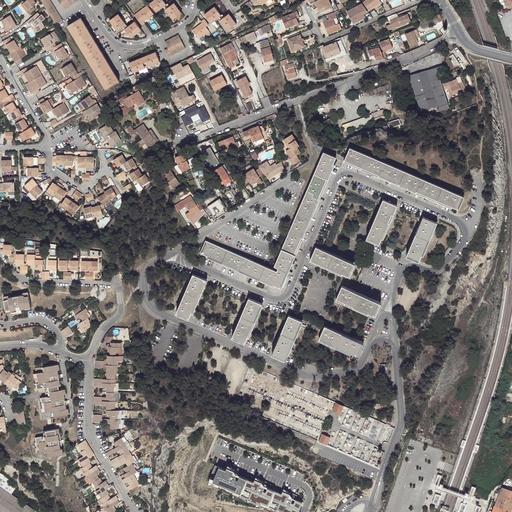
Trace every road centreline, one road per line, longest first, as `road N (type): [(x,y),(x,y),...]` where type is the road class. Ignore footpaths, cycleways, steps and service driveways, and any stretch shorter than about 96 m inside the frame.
road 1 (residential): [(391,294),(408,267),(439,267),(464,229),(353,173),(335,179),(284,298),(189,264),(178,248)]
road 2 (residential): [(178,248),(147,271),(154,311),(303,374),(352,370),(372,339)]
road 3 (residential): [(181,142),(459,35)]
road 4 (residential): [(88,361),(100,331),(119,314),(118,290),(100,282),(25,281),(14,273)]
road 5 (residential): [(373,500),(399,428),(394,338)]
road 6 (residential): [(132,511),(88,432),(88,361)]
road 7 (residential): [(81,0),(111,41),(125,47),(187,23),(195,0)]
road 8 (residential): [(423,0),(325,40),(312,17)]
road 9 (residential): [(178,248),(285,182)]
